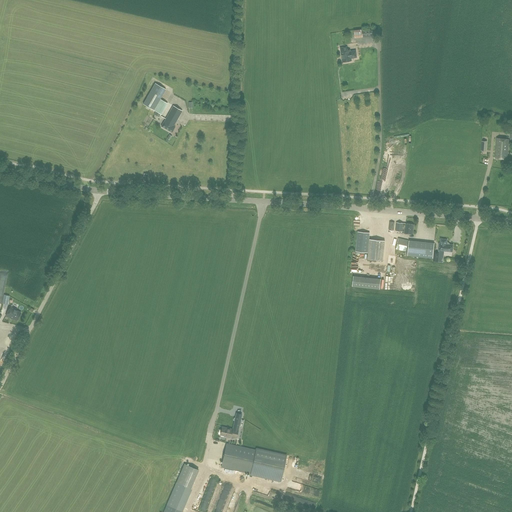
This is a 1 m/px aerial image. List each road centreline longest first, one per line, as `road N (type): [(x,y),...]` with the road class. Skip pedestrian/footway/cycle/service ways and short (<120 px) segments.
road 1 (tertiary): [(511,220),(99,192)]
road 2 (unclassified): [(0,385),(99,192)]
road 3 (track): [(234,190),(242,0)]
